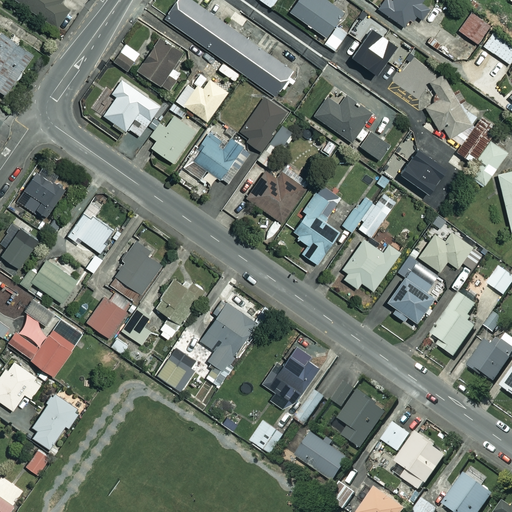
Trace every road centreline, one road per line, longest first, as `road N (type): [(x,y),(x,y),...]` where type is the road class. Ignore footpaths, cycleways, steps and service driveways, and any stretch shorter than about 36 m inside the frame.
road 1 (tertiary): [(46,112),(511,447)]
road 2 (tertiary): [(46,112),(118,0)]
